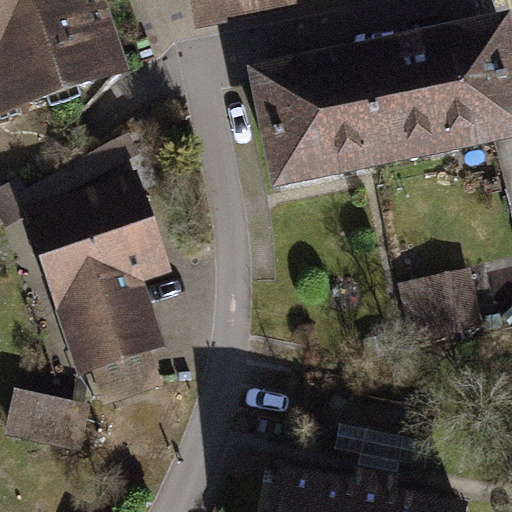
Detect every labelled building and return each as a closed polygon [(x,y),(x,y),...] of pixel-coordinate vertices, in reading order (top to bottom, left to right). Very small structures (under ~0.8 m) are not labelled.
[(0,0),(0,113),(99,82),(72,0),(0,0)] [(197,0),(201,20),(293,4),(292,0),(197,0)] [(511,122),(491,23),(247,74),(270,182),(511,131),(511,122)] [(134,181),(26,221),(85,379),(161,351),(136,284),(168,273),(134,181)] [(470,269),(397,285),(411,346),(483,330),(470,269)] [(273,511),(461,511),(281,474),(273,511)]
